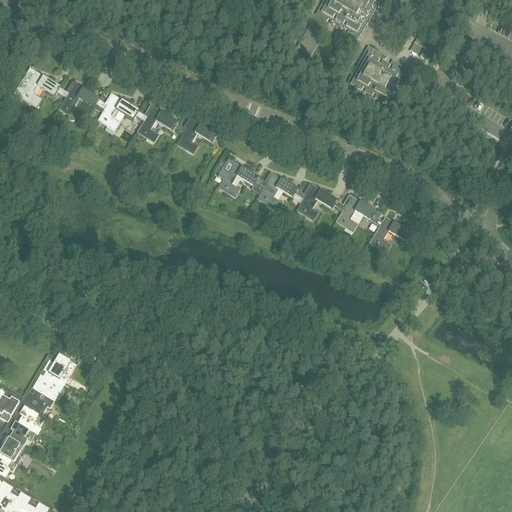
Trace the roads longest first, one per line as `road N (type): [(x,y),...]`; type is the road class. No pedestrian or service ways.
road 1 (tertiary): [(481,228),(409,178),(0,2)]
road 2 (residential): [(249,497),(472,239)]
road 3 (residential): [(249,497),(164,353),(0,314)]
road 4 (unclassified): [(511,139),(442,93),(480,32)]
